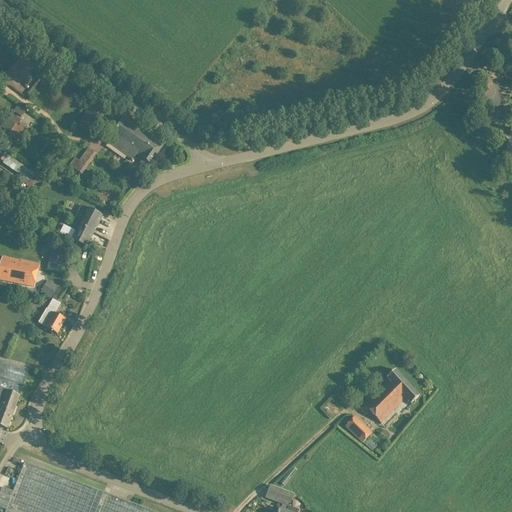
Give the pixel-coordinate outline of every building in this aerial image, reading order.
[(11,86),(8,91),(17,97),(20,93),(11,86)] [(12,118),(24,113),(21,103),(8,108),(12,118)] [(92,104),(87,112),(82,120),(94,128),(104,111),(92,104)] [(164,146),(123,119),(109,143),(134,162),(138,155),(144,159),(143,160),(150,165),(164,146)] [(29,124),(22,121),(19,127),(15,125),(9,121),(2,131),(9,136),(19,142),(29,124)] [(75,158),(70,166),(81,175),(96,154),(89,149),(80,162),(75,158)] [(24,178),(35,186),(41,176),(9,155),(3,164),(24,178)] [(102,216),(82,206),(71,228),(77,231),(72,241),(86,248),(102,216)] [(62,236),(52,231),(48,240),(58,245),(62,236)] [(47,270),(54,272),(63,274),(68,254),(52,250),(47,270)] [(2,257),(0,264),(0,279),(34,288),(40,266),(2,257)] [(51,298),(57,287),(56,287),(47,282),(41,294),(51,298)] [(62,284),(52,298),(57,302),(68,288),(62,284)] [(65,320),(61,318),(55,314),(61,305),(53,300),(47,309),(39,323),(46,327),(46,328),(57,335),(65,320)] [(18,335),(23,337),(26,331),(21,329),(18,335)] [(0,388),(20,396),(29,370),(0,360),(0,388)] [(420,396),(395,370),(387,378),(390,382),(361,411),(365,415),(369,411),(380,423),(406,398),(412,404),(420,396)] [(0,426),(7,429),(20,396),(0,388),(0,426)] [(346,427),(353,434),(363,443),(372,434),(355,418),(356,417),(355,417),(346,427)] [(154,511),(25,462),(5,511),(154,511)] [(294,467),(283,479),(281,482),(285,485),(297,470),(294,467)] [(299,511),(289,507),(294,496),(270,486),(266,498),(283,505),(279,511),(299,511)]
